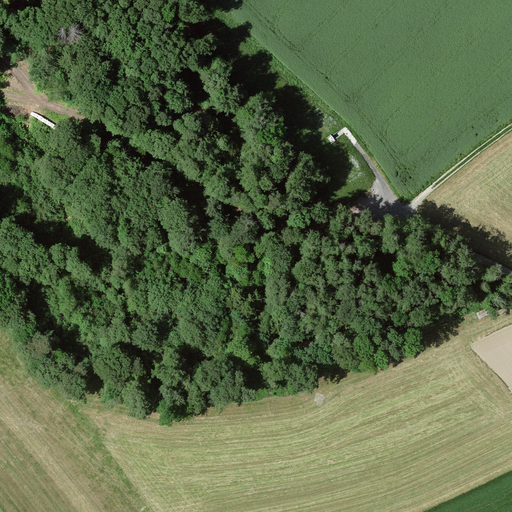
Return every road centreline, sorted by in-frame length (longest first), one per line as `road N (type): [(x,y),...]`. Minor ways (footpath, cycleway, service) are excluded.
road 1 (track): [(0,58),(31,92),(184,168),(277,235),(350,216),(402,219),(511,274)]
road 2 (track): [(402,219),(414,200),(511,125)]
